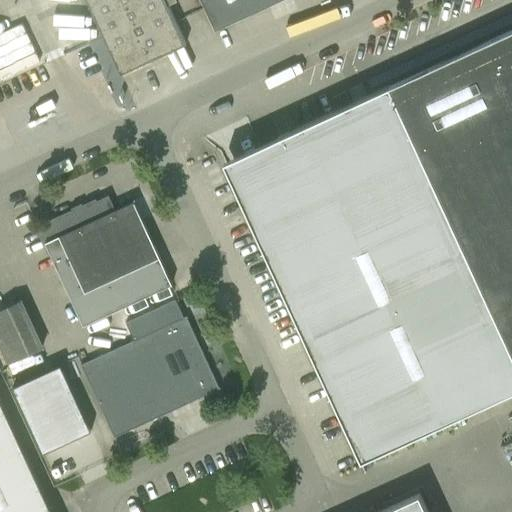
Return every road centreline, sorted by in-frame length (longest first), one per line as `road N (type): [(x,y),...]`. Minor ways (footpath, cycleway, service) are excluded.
road 1 (unclassified): [(277,410),(146,120)]
road 2 (unclassified): [(146,120),(404,0)]
road 3 (unclassified): [(83,499),(277,410)]
road 4 (unclassified): [(0,187),(146,120)]
road 5 (unclassified): [(277,410),(320,504),(304,511)]
